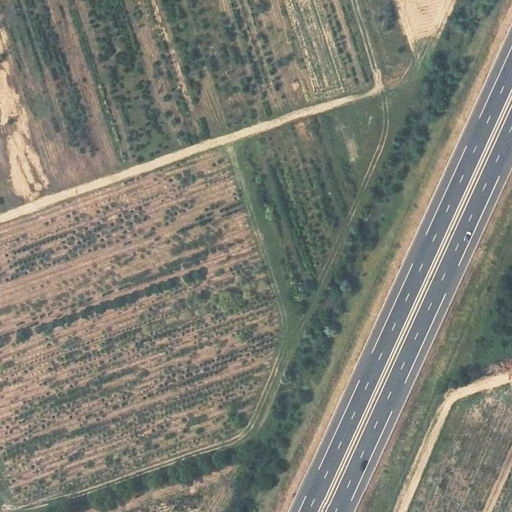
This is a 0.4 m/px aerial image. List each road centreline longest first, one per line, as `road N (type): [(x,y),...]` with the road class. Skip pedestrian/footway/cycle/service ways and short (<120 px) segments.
road 1 (motorway): [(511,66),(308,511)]
road 2 (motorway): [(336,511),(511,128)]
